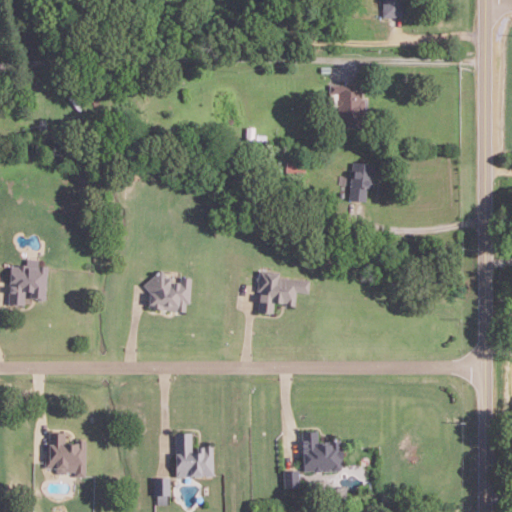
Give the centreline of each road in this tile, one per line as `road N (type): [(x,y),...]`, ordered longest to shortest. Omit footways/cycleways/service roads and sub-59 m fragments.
road 1 (tertiary): [(487,0),(486,511)]
road 2 (residential): [(486,366),(0,366)]
